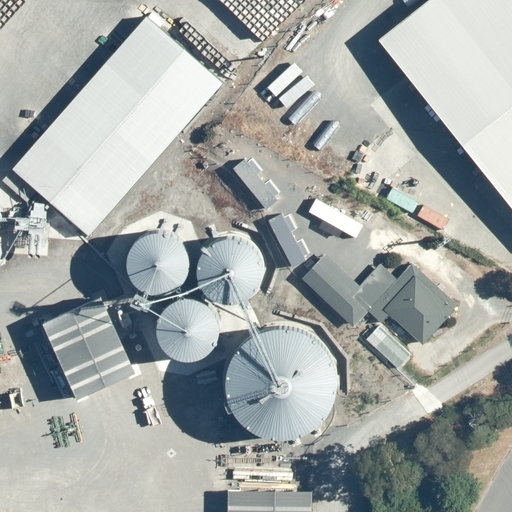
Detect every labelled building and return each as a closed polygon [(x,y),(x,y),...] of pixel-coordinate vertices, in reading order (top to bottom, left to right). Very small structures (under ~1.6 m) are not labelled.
[(511,0),(406,0),(359,37),(511,235),(511,0)] [(10,171),(81,233),(217,79),(146,17),(10,171)] [(360,222),(303,193),(296,206),(353,235),(360,222)] [(143,285),(148,287),(153,288),(154,288),(159,288),(165,287),(170,286),(175,283),(179,279),(183,275),(186,271),(188,265),(189,260),(189,254),(188,249),(186,244),(184,239),(180,234),(176,231),(171,228),(166,226),(161,225),(155,225),(150,225),(144,227),(139,230),(135,233),(131,238),(129,242),(127,247),(126,253),(125,259),(126,264),(128,269),(131,274),(134,279),(138,282),(143,285)] [(262,325),(248,295),(251,293),(255,290),(259,285),(262,280),(264,275),(265,269),(266,263),(265,257),(263,252),(260,247),(256,242),(252,238),(247,235),(241,233),(235,232),(229,232),(224,233),(218,235),(213,238),(208,241),(205,246),(202,251),(199,256),(198,262),(198,268),(199,274),(201,279),(204,285),(208,289),(212,293),(217,296),(223,298),(229,299),(232,299),(234,299),(240,298),(253,329),(248,332),(241,338),(235,346),(231,354),(228,363),(226,372),(226,382),(228,391),(232,400),(236,408),(243,415),(250,421),(258,425),(267,429),(276,430),(279,430),(286,430),(295,428),(304,425),(312,420),(319,414),(325,406),(330,398),(333,389),(334,380),(334,370),(332,361),(329,352),(324,344),(318,337),(310,331),(302,327),(293,323),(284,322),(275,322),(265,324),(262,325)] [(422,343),(456,306),(415,268),(392,293),(369,271),(363,277),(340,257),(330,248),(301,279),(352,326),(367,309),(380,321),(389,312),(422,343)] [(77,395),(137,369),(103,292),(44,318),(62,360),(50,365),(64,397),(76,392),(77,395)] [(169,352),(174,355),(188,357),(190,357),(196,356),(201,354),(206,351),(210,347),(213,343),(216,338),(218,332),(219,327),(219,321),(217,316),(215,311),(212,306),(209,302),(204,298),(199,295),(194,294),(188,293),(183,293),(177,294),(172,296),(167,299),(163,303),(160,307),(157,312),(155,318),(154,323),(154,329),(156,334),(158,340),(161,344),(164,349),(169,352)] [(410,353),(378,324),(364,339),(396,369),(410,353)] [(306,511),(307,495),(221,494),(221,511),(306,511)]
